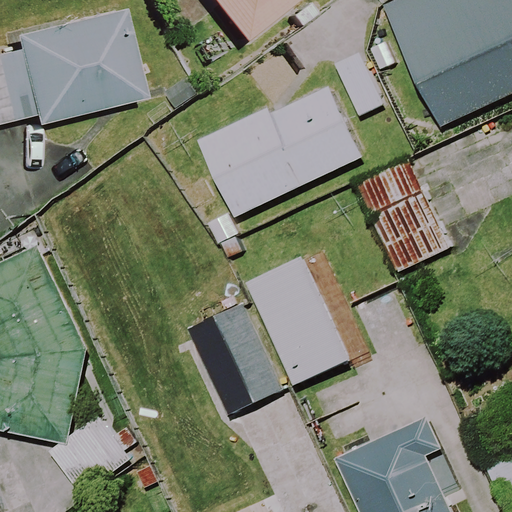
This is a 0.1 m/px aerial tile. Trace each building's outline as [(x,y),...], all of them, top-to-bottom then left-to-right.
[(200,0),(237,46),(295,0),(200,0)] [(511,100),(511,0),(411,0),(388,11),(444,131),(511,100)] [(142,105),(119,13),(9,41),(12,53),(0,55),(0,128),(28,122),(31,132),(142,105)] [(272,120),(269,114),(203,145),(240,222),(368,162),(334,91),(272,120)] [(455,252),(413,160),(359,184),(400,276),(455,252)] [(0,435),(72,451),(94,354),(44,249),(0,270),(0,359),(2,364),(0,376),(0,435)] [(354,367),(307,262),(252,287),(299,392),(354,367)] [(289,394),(248,308),(192,334),(233,420),(289,394)] [(448,454),(432,420),(340,463),(363,511),(454,511),(431,461),(448,454)] [(511,511),(511,483),(501,488),(511,511)]
